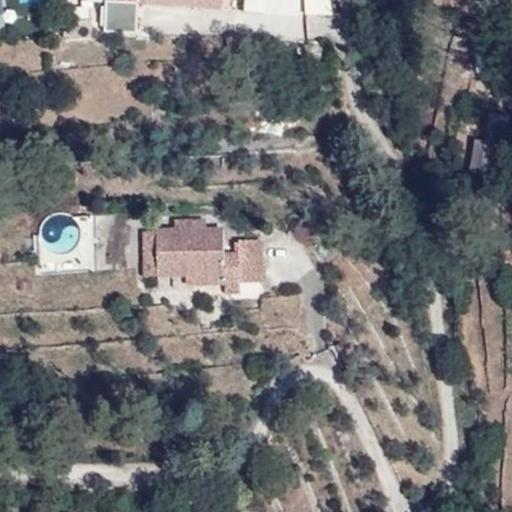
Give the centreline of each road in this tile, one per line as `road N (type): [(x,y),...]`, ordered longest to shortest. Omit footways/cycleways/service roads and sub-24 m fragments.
road 1 (unclassified): [(408,511),(346,393),(314,371),(286,374),(277,385),(247,466),(184,476),(0,474)]
road 2 (unclassified): [(341,0),(349,101),(428,226),(452,445),(442,511)]
